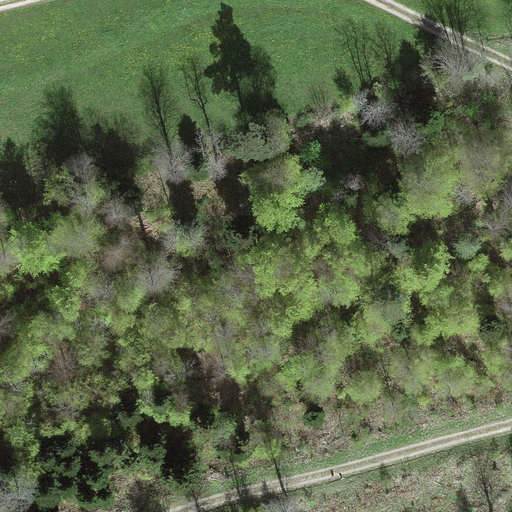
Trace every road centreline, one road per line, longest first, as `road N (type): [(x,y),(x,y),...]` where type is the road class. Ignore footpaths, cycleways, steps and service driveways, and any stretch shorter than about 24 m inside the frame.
road 1 (track): [(172,511),(511,420)]
road 2 (track): [(382,0),(511,59)]
